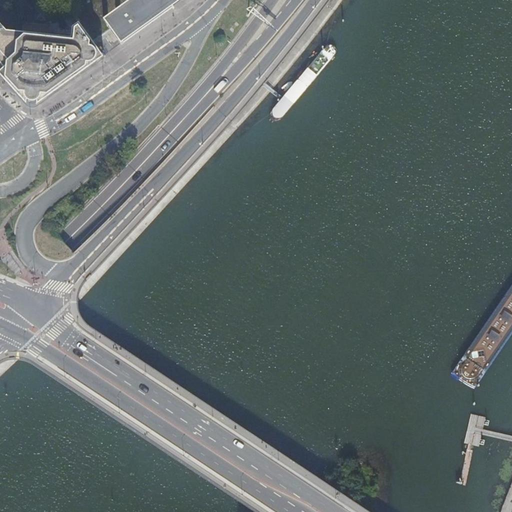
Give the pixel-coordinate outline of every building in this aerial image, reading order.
[(12,90),(22,102),(25,105),(26,101),(27,102),(29,103),(30,103),(32,103),(34,103),(36,102),(36,105),(54,92),(83,71),(105,56),(94,40),(64,0),(11,0),(0,10),(0,77),(7,86),(12,90)] [(64,0),(94,40),(101,35),(105,32),(103,29),(108,25),(110,24),(142,0),(64,0)] [(142,0),(110,24),(108,25),(103,29),(105,32),(121,53),(190,0),(142,0)] [(358,0),(346,18),(347,21),(350,23),(353,23),(354,22),(369,0),(358,0)] [(326,42),(321,43),(265,112),(266,116),(267,119),(271,120),(274,119),(331,50),(330,46),(328,43),(326,42)] [(320,67),(317,68),(261,137),(261,141),(263,144),(266,146),(270,145),(327,76),(328,73),(327,70),(323,68),(320,67)]
